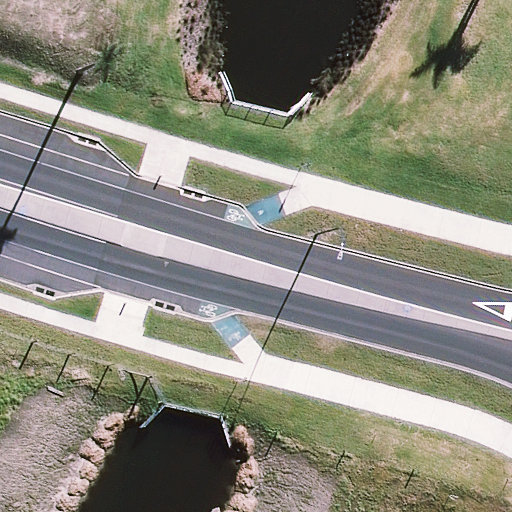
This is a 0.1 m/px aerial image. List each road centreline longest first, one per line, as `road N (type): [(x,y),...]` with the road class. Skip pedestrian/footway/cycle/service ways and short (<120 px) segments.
road 1 (secondary): [(0,165),(384,281),(511,309)]
road 2 (secondary): [(511,362),(0,226)]
